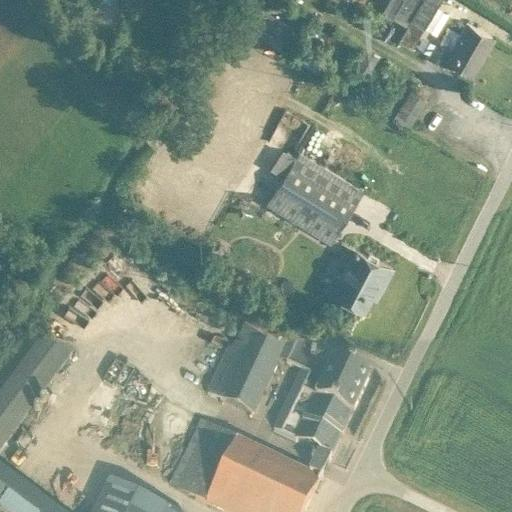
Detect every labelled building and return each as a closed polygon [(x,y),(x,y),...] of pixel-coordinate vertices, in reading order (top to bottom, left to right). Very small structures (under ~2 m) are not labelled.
[(102,44),(134,6),(125,0),(100,0),(80,25),(102,44)] [(255,2),(242,23),(238,21),(250,0),(234,0),(219,22),(262,48),(267,39),(286,49),(299,27),(255,2)] [(387,0),(381,12),(404,26),(397,38),(410,48),(424,26),(439,0),(387,0)] [(448,12),(439,6),(424,26),(436,34),(448,12)] [(203,18),(192,34),(225,55),(236,37),(203,18)] [(493,37),(465,20),(458,33),(447,26),(439,40),(444,43),(438,52),(472,72),(493,37)] [(413,120),(424,95),(408,88),(396,112),(413,120)] [(363,191),(298,150),(295,156),(282,148),(270,168),(282,176),(265,203),(329,243),(363,191)] [(384,283),(392,268),(353,248),(339,274),(334,270),(324,288),(364,309),(379,280),(384,283)] [(243,319),(205,396),(251,418),(277,364),(300,375),(293,390),(314,400),(293,445),(330,463),(369,381),(344,368),(346,363),(322,351),(327,341),(284,320),(277,335),(243,319)] [(0,396),(0,511),(161,511),(107,485),(93,511),(55,511),(0,468),(0,457),(69,361),(43,341),(0,396)] [(200,425),(169,489),(205,507),(204,509),(210,511),(306,511),(321,483),(200,425)]
